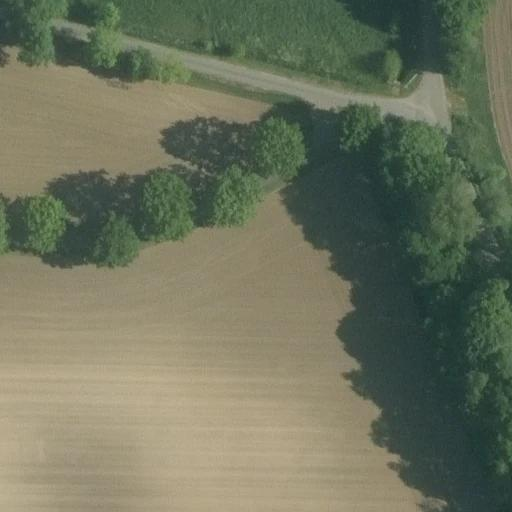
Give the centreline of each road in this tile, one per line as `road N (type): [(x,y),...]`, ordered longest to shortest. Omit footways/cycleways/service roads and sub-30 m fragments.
road 1 (unclassified): [(0,11),(362,106),(437,114)]
road 2 (unclassified): [(437,114),(511,280)]
